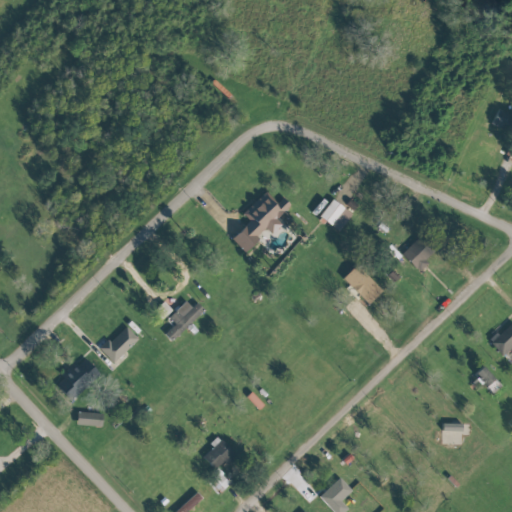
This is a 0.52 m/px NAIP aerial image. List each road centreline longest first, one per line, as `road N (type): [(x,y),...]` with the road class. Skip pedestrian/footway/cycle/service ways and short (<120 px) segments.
road 1 (residential): [(2,378),(234,151),(270,127),(302,133),(511,232)]
road 2 (residential): [(246,511),(511,252)]
road 3 (residential): [(0,375),(128,511)]
